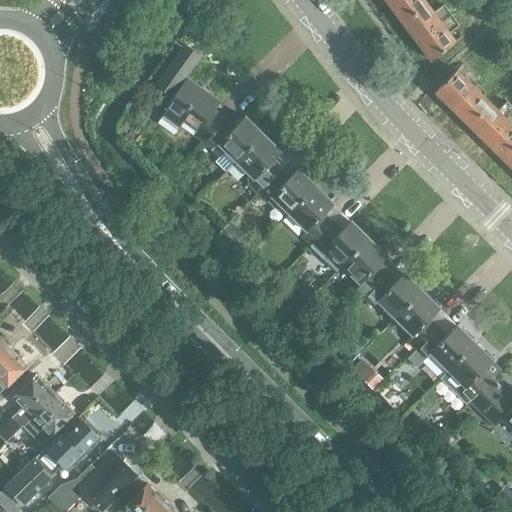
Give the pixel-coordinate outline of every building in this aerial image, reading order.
[(426,0),(387,0),(429,58),(454,39),(426,0)] [(168,109),(162,117),(178,129),(184,121),(197,130),(195,134),(204,142),(225,118),(215,110),(221,102),(185,76),(201,55),(186,44),(184,47),(184,48),(164,75),(181,87),(173,97),(166,108),(168,109)] [(225,118),(204,142),(220,157),(217,161),(227,171),(237,161),(263,133),(246,116),(236,125),(225,118)] [(263,133),(237,161),(248,172),(249,184),(258,193),(279,170),(271,161),(281,151),(263,133)] [(279,170),(258,193),(266,202),(272,196),(289,213),(316,186),(299,168),(288,178),(279,170)] [(316,186),(289,213),(307,230),(301,236),(310,245),(333,222),(324,213),(334,203),(316,186)] [(333,222),(310,245),(320,254),(337,271),(342,265),(369,238),(351,220),(341,230),(333,222)] [(243,237),(229,223),(215,238),(229,252),(243,237)] [(369,238),(342,265),(359,283),(354,288),(363,297),(386,274),(377,265),(387,256),(369,238)] [(386,274),(363,297),(372,306),(378,300),(395,317),(422,290),(404,272),(394,283),(386,274)] [(422,290),(395,317),(413,335),(407,340),(416,349),(438,326),(430,318),(440,308),(422,290)] [(302,291),(286,307),(294,315),(310,299),(302,291)] [(438,326),(416,349),(425,358),(431,352),(449,369),(475,342),(457,324),(447,335),(438,326)] [(0,337),(0,354),(9,346),(0,337)] [(449,369),(440,378),(466,404),(470,400),(492,378),(483,369),(493,360),(475,342),(449,369)] [(0,391),(4,387),(27,365),(9,346),(0,354),(0,391)] [(393,355),(387,362),(394,369),(400,362),(393,355)] [(375,371),(365,382),(372,389),(383,379),(375,371)] [(14,414),(0,427),(0,435),(6,442),(23,424),(24,424),(55,393),(36,375),(13,397),(22,406),(14,414)] [(511,397),(492,378),(470,400),(495,425),(504,416),(511,423),(511,397)] [(24,424),(23,424),(42,443),(50,434),(73,411),(55,393),(24,424)] [(60,433),(33,458),(50,474),(62,463),(68,469),(99,438),(99,437),(96,434),(99,432),(86,419),(84,422),(81,419),(80,419),(63,436),(60,433)] [(64,511),(83,493),(101,511),(137,475),(115,453),(96,471),(90,465),(77,478),(60,485),(48,498),(62,511),(64,511)] [(22,504),(51,475),(50,474),(33,458),(5,486),(22,504)] [(147,485),(124,508),(128,511),(157,511),(166,504),(147,485)] [(5,486),(0,491),(0,504),(7,511),(13,511),(22,504),(5,486)] [(511,494),(504,487),(496,495),(511,509),(511,494)]
